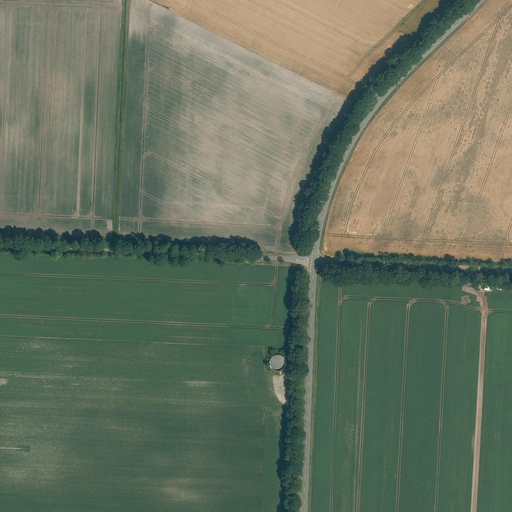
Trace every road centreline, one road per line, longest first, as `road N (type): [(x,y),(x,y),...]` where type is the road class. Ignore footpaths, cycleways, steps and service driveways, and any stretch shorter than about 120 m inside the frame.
road 1 (tertiary): [(314,260),(350,142),(374,106),(478,0)]
road 2 (unclassified): [(0,247),(314,260)]
road 3 (tertiary): [(303,511),(314,260)]
road 4 (unclassified): [(314,260),(511,269)]
